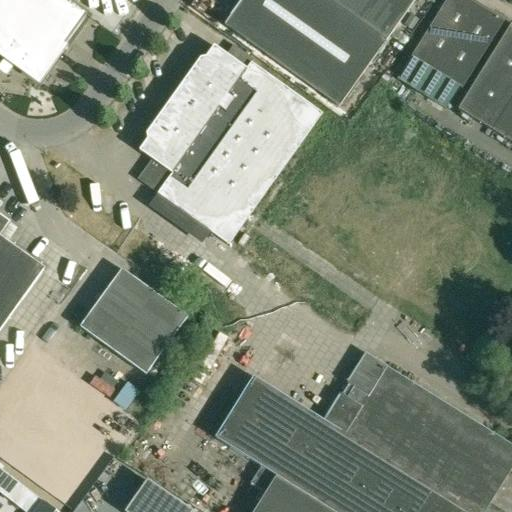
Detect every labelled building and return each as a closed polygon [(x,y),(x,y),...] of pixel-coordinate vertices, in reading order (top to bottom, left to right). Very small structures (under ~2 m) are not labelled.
[(0,0),(0,53),(5,57),(0,64),(0,70),(7,75),(15,64),(38,80),(86,14),(83,13),(65,0),(0,0)] [(338,108),(414,0),(242,0),(223,26),(338,108)] [(461,86),(464,88),(506,20),(472,0),(447,0),(413,57),(461,86)] [(511,142),(511,24),(460,109),(459,110),(511,142)] [(211,232),(228,244),(322,114),(251,63),(244,69),(214,47),(206,58),(199,60),(181,85),(175,86),(157,112),(158,117),(147,133),(147,140),(139,151),(152,160),(138,179),(157,194),(149,206),(202,244),(211,232)] [(461,86),(413,57),(399,79),(447,109),(461,86)] [(4,188),(6,203),(19,200),(17,185),(4,188)] [(326,192),(317,198),(333,220),(341,214),(326,192)] [(0,329),(44,269),(0,237),(0,234),(10,221),(0,214),(0,205),(2,203),(0,201),(0,329)] [(144,375),(187,317),(121,269),(78,327),(144,375)] [(54,329),(42,346),(50,351),(62,335),(54,329)] [(339,394),(322,421),(253,377),(215,439),(260,467),(250,484),(265,493),(253,511),(501,511),(490,505),(511,468),(511,446),(387,368),(388,367),(365,353),(346,382),(347,384),(348,385),(342,394),(341,393),(339,394)] [(96,359),(81,376),(99,392),(114,375),(96,359)] [(149,394),(135,385),(132,390),(119,381),(108,398),(135,415),(149,394)] [(0,490),(2,492),(12,480),(0,470),(0,490)] [(192,511),(148,481),(126,511),(192,511)] [(53,511),(42,503),(35,511),(53,511)]
